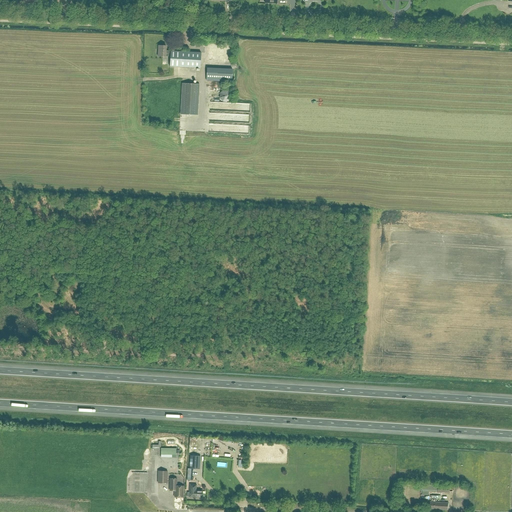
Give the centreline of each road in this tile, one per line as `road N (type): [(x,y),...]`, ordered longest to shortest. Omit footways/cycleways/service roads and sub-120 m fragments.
road 1 (motorway): [(511,401),(0,369)]
road 2 (motorway): [(0,402),(511,433)]
road 3 (tertiary): [(511,35),(146,18)]
road 4 (tertiary): [(146,18),(0,11)]
